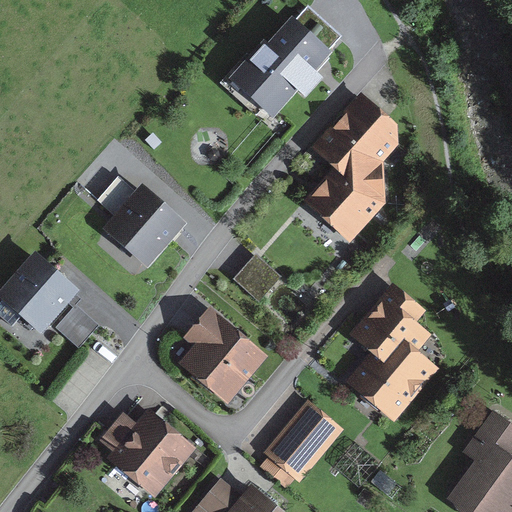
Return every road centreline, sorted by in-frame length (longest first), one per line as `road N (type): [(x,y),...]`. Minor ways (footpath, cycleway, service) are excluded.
road 1 (residential): [(129,359),(286,154),(381,51)]
road 2 (residential): [(129,359),(206,421),(228,428),(244,422),(298,360)]
road 3 (residential): [(7,511),(129,359)]
